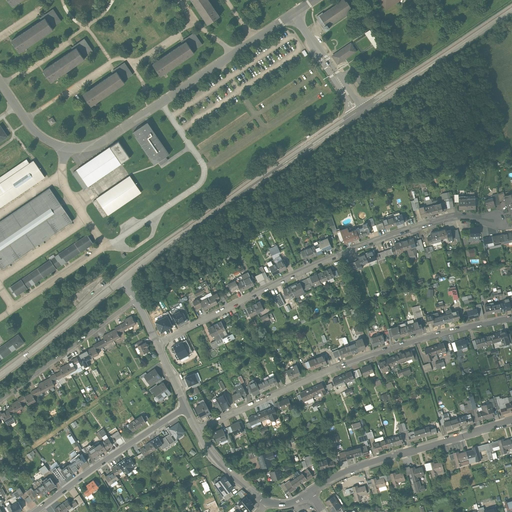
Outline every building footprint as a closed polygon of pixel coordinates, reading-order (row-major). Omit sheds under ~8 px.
[(219,17),(207,0),(190,0),(207,25),(219,17)] [(345,3),(342,0),(341,0),(339,2),(340,3),(322,14),(321,13),(316,17),(323,27),(323,28),(325,31),(328,29),(328,28),(330,26),(347,14),(348,15),(351,13),(349,9),(350,8),(346,2),(345,3)] [(379,0),(386,9),(397,2),(396,0),(379,0)] [(43,16),(45,19),(11,42),(19,53),(53,30),(51,28),(61,22),(53,10),(43,16)] [(192,51),(202,45),(194,33),(184,40),(186,42),(152,65),(160,76),(194,54),(192,51)] [(75,45),(77,48),(43,70),(51,82),(85,60),(83,57),(92,51),(84,39),(75,45)] [(355,52),(350,44),(335,55),(337,59),(336,60),(339,64),(355,52)] [(115,70),(117,72),(83,95),(91,106),(125,84),(123,82),(133,75),(125,63),(115,70)] [(169,155),(147,123),(133,133),(155,164),(158,162),(161,165),(167,161),(165,157),(169,155)] [(121,164),(110,147),(77,170),(73,173),(83,189),(88,186),(88,187),(121,164)] [(0,207),(45,177),(34,161),(29,163),(27,160),(6,174),(9,178),(0,183),(0,207)] [(141,193),(130,176),(96,199),(97,199),(93,202),(103,218),(107,215),(108,215),(141,193)] [(72,222),(49,189),(0,222),(0,267),(1,270),(72,222)] [(449,193),(441,194),(442,201),(446,201),(446,202),(452,201),(452,199),(450,199),(449,193)] [(491,196),(492,198),(495,206),(500,204),(500,202),(498,197),(497,194),(491,196)] [(466,196),(459,197),(459,202),(459,209),(467,209),(466,196)] [(475,196),(466,196),(467,209),(475,209),(475,206),(475,199),(475,196)] [(485,200),(484,200),(486,209),(491,208),(495,207),(495,206),(492,198),(492,199),(485,201),(485,200)] [(425,206),(427,216),(435,214),(433,206),(431,200),(423,202),(425,206)] [(433,206),(435,214),(443,211),(442,211),(446,210),(445,207),(442,208),(440,204),(437,205),(433,206)] [(425,206),(419,208),(419,209),(421,217),(427,216),(425,206)] [(394,217),(396,225),(404,222),(407,221),(406,218),(403,219),(401,215),(394,217)] [(386,218),(382,220),(385,229),(389,228),(389,227),(396,225),(394,217),(387,220),(386,218)] [(363,228),(356,230),(359,238),(366,235),(370,234),(369,231),(370,231),(367,223),(362,225),(363,228)] [(344,243),(359,238),(356,230),(355,227),(348,230),(347,227),(340,230),(344,243)] [(478,227),(470,228),(470,231),(462,232),(462,237),(468,237),(468,240),(469,240),(469,241),(479,241),(479,236),(478,227)] [(447,231),(446,229),(438,232),(440,239),(448,237),(449,241),(453,239),(451,232),(450,230),(447,231)] [(451,232),(453,239),(459,238),(457,230),(451,232)] [(442,245),(440,239),(438,232),(431,234),(432,238),(428,239),(430,246),(433,246),(433,248),(442,245)] [(510,234),(499,236),(501,244),(508,242),(508,243),(511,241),(511,237),(511,234),(510,235),(510,234)] [(93,244),(87,236),(9,289),(15,297),(93,244)] [(499,236),(492,237),(493,243),(494,246),(494,245),(501,244),(499,236)] [(319,244),(321,250),(326,248),(327,250),(332,248),(327,239),(327,238),(326,239),(319,242),(320,244),(319,244)] [(401,242),(404,250),(408,249),(409,252),(408,252),(410,257),(417,255),(415,250),(413,250),(412,248),(416,247),(416,246),(418,245),(417,240),(414,241),(413,238),(401,242)] [(417,240),(418,245),(416,246),(416,247),(417,251),(420,250),(421,252),(424,251),(424,248),(421,239),(417,240)] [(401,242),(394,245),(395,248),(391,249),(393,255),(397,253),(397,252),(404,250),(401,242)] [(312,247),(315,255),(322,252),(321,250),(319,244),(312,247)] [(280,253),(276,246),(275,247),(269,250),(273,259),(279,257),(278,254),(280,253)] [(433,246),(424,248),(424,251),(427,258),(433,256),(432,253),(435,252),(433,248),(433,246)] [(312,247),(300,252),(303,257),(307,255),(308,258),(315,255),(312,247)] [(365,255),(368,262),(376,260),(376,261),(380,259),(378,254),(374,255),(373,252),(365,255)] [(365,255),(358,257),(359,261),(356,262),(358,267),(358,270),(362,268),(361,265),(368,262),(365,255)] [(285,263),(283,260),(281,261),(279,257),(273,259),(275,263),(279,271),(286,268),(284,263),(285,263)] [(273,275),(279,271),(275,263),(269,267),(267,268),(269,271),(270,270),(273,275)] [(331,268),(324,272),(327,280),(334,277),(331,268)] [(250,276),(248,272),(241,276),(247,288),(254,284),(251,279),(254,278),(252,275),(250,276)] [(320,282),(327,280),(324,272),(311,277),(314,284),(315,286),(321,284),(320,282)] [(264,279),(261,273),(255,276),(258,282),(264,279)] [(247,288),(241,276),(236,278),(237,280),(238,282),(236,283),(239,288),(240,291),(247,288)] [(310,286),(307,279),(301,282),(305,290),(311,287),(310,286)] [(232,292),(239,288),(236,283),(238,282),(237,280),(228,284),(232,292)] [(208,285),(201,288),(204,292),(212,288),(210,283),(207,285),(208,285)] [(297,284),(297,283),(290,287),(294,295),(295,298),(305,294),(300,283),(297,284)] [(294,295),(290,287),(283,290),(285,294),(284,295),(286,299),(288,297),(289,299),(293,298),(292,296),(294,295)] [(204,292),(201,288),(194,292),(196,296),(204,292)] [(455,290),(448,292),(449,295),(453,294),(454,298),(451,298),(452,300),(457,299),(455,290)] [(207,298),(211,306),(217,303),(215,299),(219,297),(217,293),(207,298)] [(283,302),(279,294),(273,297),(277,305),(283,302)] [(471,295),(460,297),(461,301),(463,301),(463,305),(472,303),(471,295)] [(199,298),(192,302),(196,308),(202,305),(204,310),(211,306),(207,298),(200,302),(199,298)] [(499,304),(501,312),(511,310),(508,299),(504,300),(505,303),(499,304)] [(262,306),(260,302),(253,305),(257,313),(265,309),(263,306),(262,306)] [(490,304),(485,305),(486,315),(501,312),(499,304),(490,306),(490,304)] [(251,317),(257,313),(253,305),(246,308),(249,313),(248,313),(249,315),(250,315),(251,317)] [(420,307),(412,309),(414,318),(422,316),(420,307)] [(477,309),(467,311),(469,319),(479,316),(477,309)] [(447,314),(442,316),(444,323),(454,321),(452,313),(451,310),(446,311),(447,314)] [(175,314),(173,315),(177,324),(181,322),(181,323),(183,322),(183,321),(186,319),(184,316),(181,311),(179,312),(177,311),(176,312),(175,314)] [(267,314),(260,318),(262,323),(269,319),(270,319),(267,314)] [(444,323),(442,316),(437,317),(436,314),(426,317),(427,323),(433,321),(434,326),(444,323)] [(167,316),(155,322),(160,332),(172,326),(169,321),(167,316)] [(125,323),(128,328),(129,329),(136,324),(132,317),(124,321),(125,323)] [(225,329),(221,321),(214,325),(221,338),(224,336),(222,331),(225,329)] [(406,326),(409,334),(422,330),(421,324),(418,325),(417,322),(413,323),(413,324),(406,326)] [(123,331),(128,328),(125,323),(120,326),(123,331)] [(398,326),(401,336),(401,337),(409,334),(406,326),(405,323),(398,326)] [(221,338),(214,325),(208,328),(210,333),(209,333),(210,335),(211,335),(212,336),(213,335),(216,340),(221,338)] [(353,329),(356,335),(362,332),(360,326),(353,329)] [(391,328),(393,337),(393,338),(401,336),(398,326),(391,327),(391,328)] [(110,333),(113,341),(120,337),(118,334),(116,330),(110,333)] [(499,333),(501,341),(502,345),(509,343),(506,335),(505,331),(502,332),(501,331),(500,332),(499,333)] [(104,340),(107,344),(113,341),(110,333),(103,337),(104,340)] [(490,336),(492,343),(501,341),(499,333),(490,335),(490,336)] [(387,337),(383,338),(382,334),(370,338),(373,346),(377,344),(385,342),(384,341),(388,340),(387,337)] [(0,360),(24,343),(18,335),(0,347),(0,360)] [(481,338),(475,340),(478,349),(483,347),(483,346),(492,343),(490,336),(481,338)] [(352,353),(349,346),(346,337),(342,338),(345,347),(341,349),(342,349),(338,350),(340,357),(341,357),(344,356),(344,357),(352,354),(352,353)] [(224,344),(221,338),(216,340),(219,346),(224,344)] [(362,339),(356,341),(356,343),(359,351),(366,348),(362,339)] [(192,353),(186,340),(171,348),(177,361),(192,353)] [(219,346),(216,340),(210,343),(213,349),(219,346)] [(465,340),(455,343),(458,350),(467,347),(465,340)] [(143,343),(138,346),(141,353),(142,353),(142,354),(143,355),(144,355),(145,355),(146,355),(146,354),(146,353),(149,351),(147,347),(148,346),(148,345),(148,344),(147,344),(146,344),(144,345),(143,343)] [(359,351),(356,343),(349,346),(352,353),(359,351)] [(434,346),(436,354),(442,352),(443,355),(446,353),(446,351),(443,343),(434,346)] [(434,346),(424,350),(427,357),(428,361),(432,360),(431,356),(436,354),(434,346)] [(88,350),(92,358),(99,354),(97,350),(95,347),(88,350)] [(85,360),(86,361),(92,358),(88,350),(82,354),(83,356),(85,360)] [(340,357),(338,350),(332,352),(335,359),(340,357)] [(395,356),(398,364),(407,360),(408,363),(414,361),(412,355),(411,352),(410,350),(395,356)] [(316,359),(319,366),(326,363),(326,362),(329,361),(327,355),(326,356),(326,355),(316,359)] [(386,360),(389,367),(398,364),(395,356),(386,360)] [(319,366),(316,359),(305,363),(308,370),(311,368),(312,369),(319,366)] [(389,367),(386,360),(378,363),(382,372),(390,369),(389,367)] [(66,365),(69,373),(76,369),(74,366),(72,362),(66,365)] [(298,371),(299,373),(303,371),(299,364),(293,366),(294,368),(295,372),(298,371)] [(432,371),(430,364),(423,366),(425,373),(432,371)] [(63,376),(69,373),(66,365),(59,369),(61,372),(63,376)] [(373,372),(370,365),(361,369),(364,376),(373,372)] [(295,372),(294,368),(287,371),(290,379),(297,376),(297,375),(300,374),(299,373),(298,371),(295,372)] [(359,369),(353,371),(356,378),(361,376),(359,369)] [(160,378),(154,370),(147,375),(144,377),(150,385),(157,380),(160,378)] [(351,372),(341,376),(345,383),(354,379),(351,372)] [(198,382),(194,374),(185,378),(189,386),(191,385),(198,382)] [(345,383),(341,376),(332,380),(336,387),(345,383)] [(144,377),(141,379),(146,387),(150,385),(144,377)] [(278,383),(274,377),(264,382),(268,389),(278,384),(278,383)] [(44,381),(48,389),(55,386),(53,382),(51,378),(44,381)] [(381,384),(379,379),(372,382),(375,387),(381,384)] [(41,392),(48,389),(44,381),(38,385),(39,388),(41,392)] [(268,389),(264,382),(264,381),(257,385),(256,382),(249,385),(253,394),(253,395),(260,392),(268,389)] [(169,393),(163,384),(158,387),(153,391),(154,391),(160,400),(161,400),(164,399),(164,397),(163,397),(169,393)] [(309,390),(312,397),(320,393),(322,396),(326,394),(322,384),(309,390)] [(153,391),(158,387),(156,385),(149,390),(151,393),(154,391),(153,391)] [(246,393),(242,385),(233,390),(235,394),(232,396),(236,403),(243,399),(246,397),(245,394),(246,393)] [(199,393),(196,387),(189,391),(192,397),(199,393)] [(41,392),(39,388),(34,391),(36,396),(42,393),(41,392)] [(309,390),(300,394),(301,396),(303,400),(303,401),(312,397),(309,390)] [(32,393),(24,397),(27,401),(28,405),(36,401),(34,397),(32,393)] [(466,409),(466,410),(478,408),(474,394),(470,395),(471,400),(467,401),(468,403),(461,405),(462,410),(466,409)] [(230,406),(224,395),(216,399),(218,401),(222,410),(230,406)] [(291,406),(288,398),(279,402),(279,403),(282,409),(291,406)] [(16,411),(23,408),(22,404),(19,400),(12,404),(14,407),(16,411)] [(222,410),(218,401),(213,404),(218,413),(222,410)] [(320,405),(319,402),(312,405),(314,411),(317,410),(316,407),(320,405)] [(210,413),(205,403),(196,408),(201,418),(210,413)] [(484,411),(486,418),(487,419),(494,417),(492,408),(491,404),(490,404),(482,406),(483,411),(484,411)] [(274,407),(266,411),(269,418),(271,421),(278,418),(274,407)] [(7,426),(15,422),(11,414),(9,410),(1,414),(3,418),(7,426)] [(257,414),(260,422),(269,418),(266,411),(257,414)] [(486,418),(484,411),(483,411),(477,413),(479,420),(486,418)] [(260,422),(257,414),(248,418),(249,421),(251,425),(260,422)] [(470,415),(457,419),(459,426),(466,424),(467,425),(473,423),(472,418),(471,418),(470,415)] [(135,420),(139,427),(146,423),(145,421),(143,418),(141,416),(135,420)] [(449,417),(443,418),(445,422),(444,422),(446,431),(453,429),(452,428),(459,426),(457,419),(450,421),(449,417)] [(139,427),(135,420),(128,425),(130,427),(132,430),(133,431),(139,427)] [(238,422),(231,426),(235,435),(242,432),(241,429),(239,423),(238,422)] [(176,439),(182,435),(181,434),(184,432),(178,424),(170,429),(173,435),(176,439)] [(421,429),(423,437),(430,434),(431,436),(431,435),(430,432),(429,427),(421,429)] [(104,441),(101,442),(106,449),(113,445),(112,443),(115,441),(112,436),(109,438),(103,429),(98,432),(104,441)] [(222,429),(213,433),(218,443),(227,439),(225,435),(222,429)] [(421,429),(414,432),(415,436),(416,440),(417,440),(416,439),(423,437),(421,429)] [(104,441),(98,432),(96,434),(101,442),(104,441)] [(112,436),(115,441),(121,437),(118,432),(112,436)] [(171,437),(169,434),(165,437),(170,445),(174,442),(171,437)] [(387,440),(389,447),(396,445),(396,446),(403,444),(401,435),(387,440)] [(160,446),(162,449),(170,445),(165,437),(160,440),(158,437),(151,442),(156,449),(160,446)] [(78,440),(75,442),(78,447),(80,451),(84,449),(83,449),(78,440)] [(387,440),(373,444),(375,452),(382,450),(381,449),(389,447),(387,440)] [(511,447),(511,445),(510,440),(503,442),(502,440),(498,441),(500,446),(502,455),(506,454),(505,449),(511,447)] [(106,449),(101,442),(95,447),(95,446),(92,448),(90,444),(85,447),(89,453),(92,457),(99,453),(99,454),(106,449)] [(156,449),(151,442),(144,446),(145,447),(140,451),(143,454),(145,458),(150,455),(149,453),(156,449)] [(352,450),(355,457),(362,455),(362,456),(368,454),(366,446),(352,450)] [(476,462),(480,461),(478,453),(477,448),(472,449),(473,451),(466,453),(468,460),(475,458),(476,462)] [(355,457),(352,450),(345,452),(346,452),(339,454),(341,462),(348,460),(348,459),(355,457)] [(250,459),(258,456),(256,451),(248,453),(250,459)] [(268,452),(258,456),(262,469),(274,465),(272,457),(274,456),(273,451),(268,453),(268,452)] [(468,460),(466,453),(458,455),(458,453),(453,454),(455,459),(457,468),(469,464),(468,460)] [(74,461),(68,465),(73,472),(79,467),(85,463),(79,456),(73,460),(74,461)] [(301,462),(303,467),(313,464),(311,460),(312,459),(311,456),(304,458),(305,461),(301,462)] [(118,464),(122,471),(125,469),(127,473),(134,469),(132,466),(134,464),(132,460),(131,459),(126,462),(124,460),(118,464)] [(327,463),(327,460),(319,462),(321,470),(328,467),(329,469),(335,467),(335,466),(333,461),(331,462),(331,461),(327,463)] [(433,463),(429,464),(431,471),(433,477),(437,476),(444,474),(443,470),(441,463),(434,465),(433,463)] [(122,471),(118,464),(111,469),(113,472),(106,477),(105,478),(107,479),(110,485),(118,479),(116,475),(122,471)] [(73,472),(68,465),(62,470),(62,471),(59,473),(62,478),(66,475),(67,477),(73,472)] [(409,468),(411,474),(416,493),(425,490),(424,486),(420,487),(419,481),(418,481),(417,477),(424,475),(422,468),(415,470),(414,467),(413,467),(414,468),(410,469),(410,468),(409,468)] [(57,475),(52,469),(49,471),(50,471),(57,482),(62,478),(59,473),(57,475)] [(279,470),(270,473),(273,481),(282,478),(279,470)] [(296,477),(300,484),(307,479),(307,480),(308,480),(305,477),(303,473),(296,477)] [(395,473),(391,475),(392,480),(394,488),(399,487),(398,483),(405,481),(403,474),(396,476),(395,473)] [(227,480),(225,477),(214,485),(223,496),(230,491),(233,488),(231,485),(228,480),(227,480)] [(300,484),(296,477),(290,482),(289,481),(284,485),(288,490),(290,493),(295,489),(294,488),(300,484)] [(45,484),(50,490),(51,489),(52,489),(55,487),(49,479),(48,480),(47,479),(42,482),(44,485),(45,484)] [(376,479),(371,480),(373,485),(375,493),(380,492),(379,492),(387,489),(385,483),(384,479),(382,480),(376,481),(376,479)] [(39,489),(44,485),(42,482),(40,480),(35,483),(39,489)] [(98,488),(93,481),(87,486),(89,489),(84,493),(86,495),(88,493),(89,494),(98,488)] [(284,493),(288,490),(284,485),(283,483),(279,486),(284,493)] [(39,489),(43,495),(50,490),(45,484),(44,485),(39,489)] [(357,487),(353,488),(354,493),(357,501),(361,500),(360,496),(367,494),(365,487),(358,489),(357,487)] [(43,495),(39,489),(34,492),(31,488),(26,492),(29,497),(32,501),(33,502),(43,495)] [(230,491),(223,496),(226,501),(233,496),(230,491)] [(76,503),(78,506),(83,503),(84,503),(79,496),(74,499),(74,500),(76,503)] [(16,499),(15,497),(7,502),(9,505),(10,507),(17,503),(15,499),(16,499)] [(255,507),(246,497),(238,504),(245,511),(248,511),(249,511),(255,507)] [(339,508),(332,497),(325,502),(331,511),(332,511),(335,511),(339,508)] [(61,505),(65,511),(72,507),(71,507),(76,503),(74,500),(69,504),(67,501),(61,505)] [(17,511),(22,509),(18,502),(17,503),(10,507),(9,505),(6,507),(9,511),(13,511),(14,511),(17,511)]
